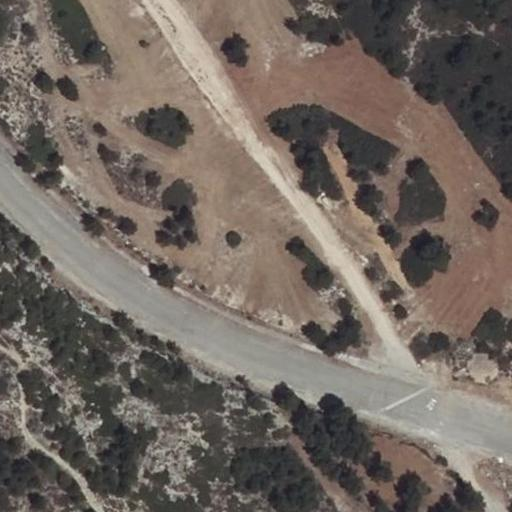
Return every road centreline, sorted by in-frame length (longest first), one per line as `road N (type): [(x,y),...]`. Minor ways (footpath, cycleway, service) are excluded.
road 1 (unclassified): [(0,166),(70,241),(157,307),(260,353),(511,432)]
road 2 (track): [(437,409),(152,0)]
road 3 (track): [(437,409),(508,511)]
